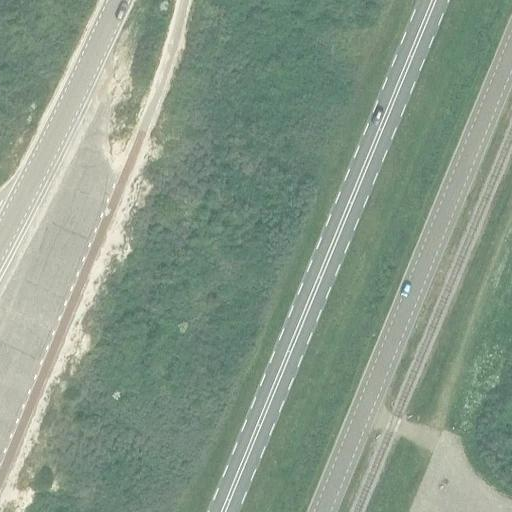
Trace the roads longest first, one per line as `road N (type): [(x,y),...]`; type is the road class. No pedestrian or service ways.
road 1 (primary): [(221,511),(432,0)]
road 2 (tertiary): [(321,511),(511,48)]
road 3 (unclassified): [(0,242),(117,0)]
